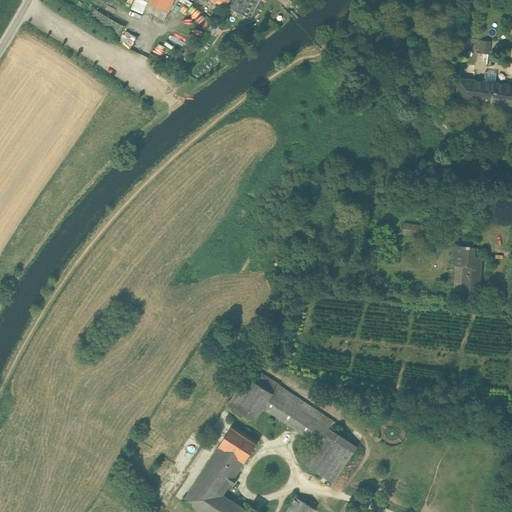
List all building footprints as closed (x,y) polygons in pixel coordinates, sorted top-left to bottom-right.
[(141,0),(147,3),(168,12),(173,0),(141,0)] [(213,0),(239,13),(246,0),(213,0)] [(164,21),(168,12),(147,3),(143,11),(164,21)] [(481,39),(480,53),(491,53),(491,40),(481,39)] [(157,43),(151,54),(167,64),(173,52),(157,43)] [(511,106),(511,84),(459,78),(456,99),(511,106)] [(485,211),(478,210),(477,226),(484,227),(485,211)] [(424,226),(404,224),(403,234),(423,236),(424,226)] [(474,256),(475,247),(456,245),(454,266),(463,266),(469,267),(473,267),(474,256)] [(473,267),(469,267),(467,293),(478,294),(481,256),(474,256),(473,267)] [(461,293),(467,293),(469,267),(463,266),(461,293)] [(331,429),(335,423),(260,374),(254,382),(272,393),(295,409),(296,407),(319,422),(331,429)] [(245,395),(234,413),(252,425),(263,407),(272,393),(254,382),(245,395)] [(239,390),(227,408),(234,413),(245,395),(239,390)] [(295,409),(272,393),(263,407),(309,437),(319,422),(296,407),(295,409)] [(331,429),(319,422),(309,437),(320,445),(307,466),(310,468),(326,479),(326,478),(332,482),(356,446),(331,429)] [(258,442),(233,425),(218,448),(231,456),(224,465),(237,474),(258,442)] [(218,448),(204,469),(183,501),(200,511),(259,511),(245,503),(242,507),(223,495),(237,474),(224,465),(231,456),(218,448)] [(299,499),(295,496),(289,504),(291,505),(294,507),(291,511),(312,511),(315,509),(299,499)]
